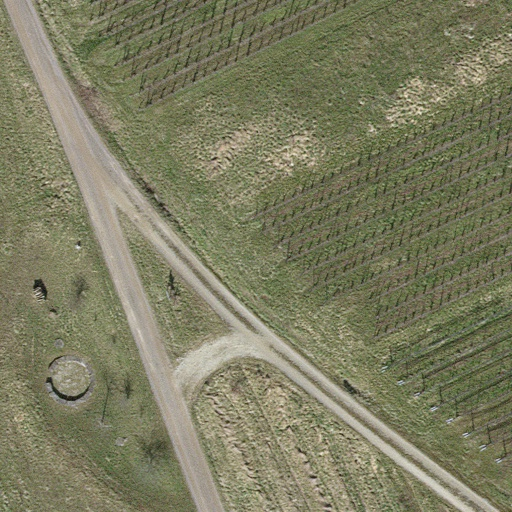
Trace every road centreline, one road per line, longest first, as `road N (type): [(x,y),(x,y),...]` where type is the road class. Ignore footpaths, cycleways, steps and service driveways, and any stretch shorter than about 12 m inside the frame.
road 1 (track): [(487,511),(263,336),(175,249),(81,136)]
road 2 (track): [(25,0),(214,511)]
